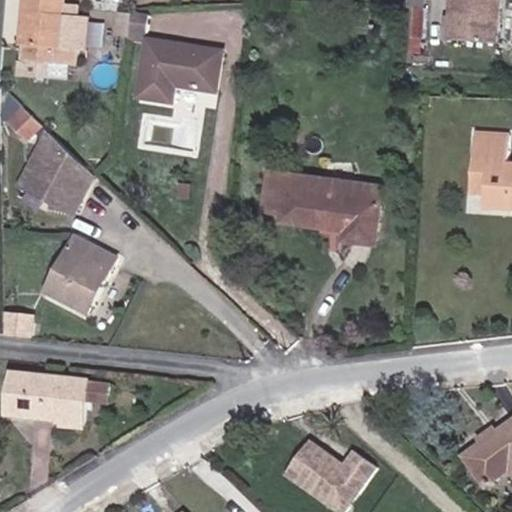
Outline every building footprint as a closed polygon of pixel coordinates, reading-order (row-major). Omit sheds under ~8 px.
[(91,53),(93,19),(68,18),(68,0),(30,0),(26,50),(32,51),(32,65),(82,67),(83,52),(91,53)] [(454,0),(453,11),(500,16),(500,0),(454,0)] [(500,16),(453,11),(451,41),(497,44),(500,16)] [(129,13),(127,31),(142,33),(143,14),(129,13)] [(217,86),(220,46),(145,38),(140,96),(174,101),(176,81),(217,86)] [(27,141),(40,129),(20,110),(7,122),(27,141)] [(55,137),(39,167),(28,158),(13,186),(42,201),(39,209),(63,221),(72,201),(83,209),(92,193),(91,192),(98,180),(55,137)] [(511,145),(476,143),(472,197),(488,198),(486,220),(511,221),(511,174),(508,174),(511,145)] [(354,236),(379,239),(386,186),(276,172),(271,208),(293,211),(292,218),(355,226),(354,236)] [(9,194),(39,209),(42,201),(13,186),(9,194)] [(64,244),(39,304),(57,313),(60,308),(79,316),(90,291),(96,294),(109,265),(64,244)] [(90,291),(79,316),(86,319),(96,294),(90,291)] [(33,316),(5,312),(5,331),(26,333),(33,316)] [(5,422),(29,424),(36,382),(10,379),(5,422)] [(36,382),(29,424),(77,428),(82,386),(36,382)] [(511,421),(503,428),(485,442),(469,453),(491,482),(511,466),(511,421)] [(485,442),(503,428),(498,422),(480,436),(485,442)] [(347,469),(313,444),(288,479),(328,508),(351,504),(357,496),(362,499),(381,473),(357,455),(347,469)] [(351,504),(328,508),(333,511),(352,511),(362,499),(357,496),(351,504)]
